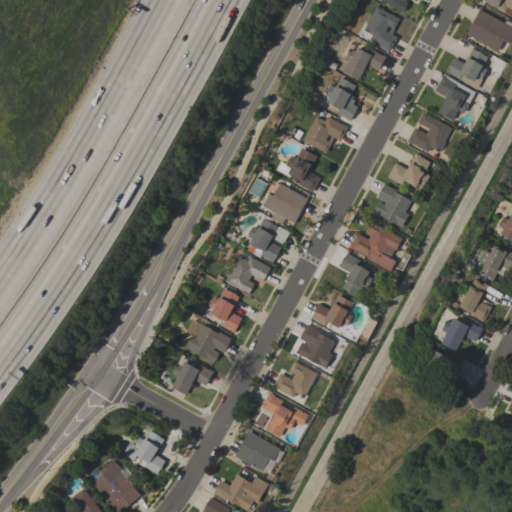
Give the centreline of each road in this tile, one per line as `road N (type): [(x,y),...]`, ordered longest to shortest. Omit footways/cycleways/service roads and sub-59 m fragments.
road 1 (residential): [(454,0),(167,511)]
road 2 (motorway): [(0,368),(131,176),(224,0)]
road 3 (motorway): [(169,0),(89,152),(0,288)]
road 4 (secondary): [(150,290),(308,0)]
road 5 (residential): [(98,375),(216,435)]
